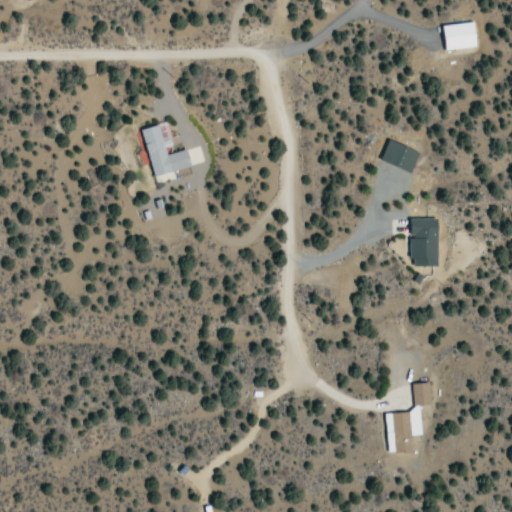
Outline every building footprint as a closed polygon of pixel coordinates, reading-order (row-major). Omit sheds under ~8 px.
[(437,26),(438,52),(472,50),(470,24),(437,26)] [(159,125),(167,158),(193,152),(197,167),(171,174),(154,178),(150,163),(142,130),(159,125)] [(381,156),(393,133),(426,149),(414,173),(381,156)] [(190,164),(200,164),(200,151),(190,151),(190,164)] [(412,269),(413,217),(442,217),(442,270),(412,269)] [(409,384),(409,374),(433,374),(433,384),(409,384)] [(409,385),(409,407),(427,407),(427,385),(409,385)] [(389,454),(389,415),(397,415),(397,455),(389,454)]
